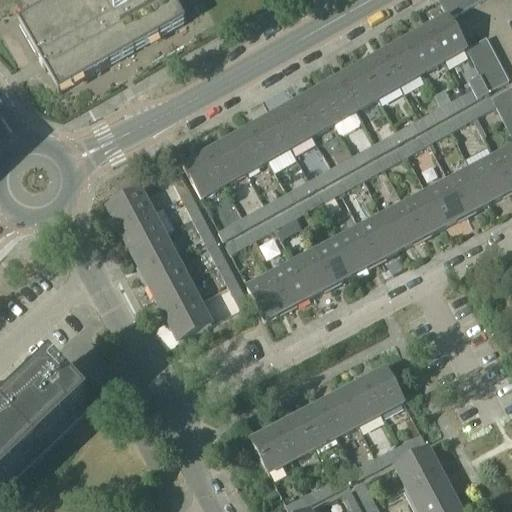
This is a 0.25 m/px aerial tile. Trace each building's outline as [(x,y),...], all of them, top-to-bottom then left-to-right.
[(70,0),(19,29),(60,100),(187,27),(171,0),(70,0)] [(444,0),(437,4),(448,23),(458,17),(448,0),(444,0)] [(448,0),(458,17),(468,11),(462,0),(448,0)] [(462,0),(468,11),(479,6),(475,0),(462,0)] [(465,55),(447,22),(425,35),(443,67),(465,55)] [(443,67),(425,35),(403,47),(421,80),(443,67)] [(470,65),(492,54),(486,44),(465,55),(470,65)] [(421,80),(403,47),(381,60),(399,92),(421,80)] [(476,76),(497,65),(492,54),(470,65),(476,76)] [(399,92),(381,60),(359,72),(377,105),(399,92)] [(476,76),(479,82),(481,87),(503,75),(497,65),(476,76)] [(377,105),(359,72),(337,84),(355,117),(377,105)] [(487,97),(508,86),(503,75),(481,87),(487,97)] [(467,88),(472,95),(460,102),(465,112),(488,99),(487,97),(481,87),(479,82),(467,88)] [(355,117),(337,84),(314,97),(333,130),(355,117)] [(496,114),(511,105),(511,93),(511,92),(490,103),(496,114)] [(333,130),(314,97),(292,109),(311,142),(333,130)] [(465,112),(460,102),(438,115),(443,125),(465,112)] [(463,118),(469,128),(492,116),(486,105),(463,118)] [(501,125),(511,119),(511,105),(496,114),(501,125)] [(311,142),(292,109),(270,122),(289,155),(311,142)] [(443,125),(438,115),(416,127),(421,137),(443,125)] [(469,128),(463,118),(442,130),(447,140),(469,128)] [(507,135),(511,132),(511,119),(501,125),(507,135)] [(289,155),(270,122),(248,134),(267,167),(289,155)] [(421,137),(416,127),(394,139),(399,149),(421,137)] [(447,140),(442,130),(420,142),(426,152),(447,140)] [(267,167),(248,134),(226,147),(245,180),(267,167)] [(367,140),(374,151),(372,152),(377,162),(399,149),(394,139),(378,148),(371,137),(367,140)] [(426,152),(420,142),(399,155),(404,165),(426,152)] [(245,180),(226,147),(204,159),(223,192),(245,180)] [(377,162),(372,152),(350,164),(355,174),(377,162)] [(511,196),(511,154),(493,164),(511,197),(511,196)] [(404,165),(399,155),(377,167),(382,177),(404,165)] [(223,192),(204,159),(182,172),(201,205),(223,192)] [(355,174),(350,164),(328,176),(333,186),(355,174)] [(511,197),(493,164),(471,176),(488,209),(511,197)] [(377,167),(360,176),(355,179),(361,189),(382,177),(377,167)] [(179,175),(168,181),(180,204),(191,198),(179,175)] [(333,186),(328,176),(306,188),(311,198),(333,186)] [(488,209),(471,176),(448,188),(466,221),(488,209)] [(361,189),(355,179),(333,191),(339,201),(361,189)] [(311,198),(306,188),(284,201),(289,211),(311,198)] [(466,221),(448,188),(426,200),(443,233),(466,221)] [(339,201),(333,191),(312,203),(317,213),(339,201)] [(140,196),(107,214),(119,236),(152,219),(140,196)] [(192,226),(202,221),(191,198),(180,204),(192,226)] [(443,233),(426,200),(403,211),(421,245),(443,233)] [(289,211),(284,201),(262,213),(267,223),(289,211)] [(317,213),(312,203),(290,215),(296,225),(317,213)] [(421,245),(403,211),(381,223),(398,256),(421,245)] [(267,223),(262,213),(240,225),(246,235),(267,223)] [(290,215),(273,225),(268,227),(274,237),(296,225),(290,215)] [(130,259),(164,241),(152,219),(119,236),(130,259)] [(204,249),(214,243),(202,221),(192,226),(204,249)] [(398,256),(381,223),(359,235),(376,268),(398,256)] [(246,235),(240,225),(218,237),(223,247),(246,235)] [(274,237),(268,227),(247,239),(253,249),(274,237)] [(376,268),(359,235),(336,247),(353,280),(376,268)] [(253,249),(247,239),(225,252),(230,261),(253,249)] [(142,281),(175,264),(164,241),(130,259),(142,281)] [(216,271),(226,266),(214,243),(204,249),(216,271)] [(353,280),(336,247),(313,259),(331,292),(353,280)] [(331,292),(313,259),(291,270),(308,304),(331,292)] [(153,304),(187,286),(175,264),(142,281),(153,304)] [(228,294),(238,288),(226,266),(216,271),(228,294)] [(308,304),(291,270),(268,282),(285,316),(308,304)] [(268,282),(245,294),(263,327),(285,316),(268,282)] [(165,326),(198,309),(187,286),(153,304),(165,326)] [(240,317),(251,312),(238,288),(228,294),(240,317)] [(177,349),(210,332),(198,309),(165,326),(177,349)] [(402,409),(385,376),(362,387),(379,421),(402,409)] [(51,377),(0,425),(0,499),(88,416),(51,377)] [(379,421),(362,387),(340,399),(357,432),(379,421)] [(357,432),(340,399),(317,411),(335,444),(357,432)] [(335,444),(317,411),(295,423),(312,456),(335,444)] [(312,456),(295,423),(272,434),(289,468),(312,456)] [(289,468),(272,434),(250,446),(267,479),(289,468)] [(426,451),(421,441),(397,453),(403,463),(426,451)] [(403,463),(397,453),(375,465),(380,474),(403,463)] [(405,495),(439,477),(427,456),(394,473),(405,495)] [(375,465),(356,475),(353,476),(358,486),(380,474),(375,465)] [(358,486),(353,476),(330,488),(336,498),(358,486)] [(439,477),(405,495),(414,511),(427,511),(451,500),(439,477)] [(336,498),(330,488),(309,500),(314,510),(336,498)] [(365,489),(355,494),(364,511),(376,511),(377,511),(365,489)] [(359,511),(351,496),(341,501),(346,511),(359,511)] [(144,500),(135,508),(138,511),(151,511),(154,510),(144,500)] [(309,500),(286,511),(285,511),(309,511),(314,510),(309,500)] [(457,511),(451,500),(427,511),(457,511)]
